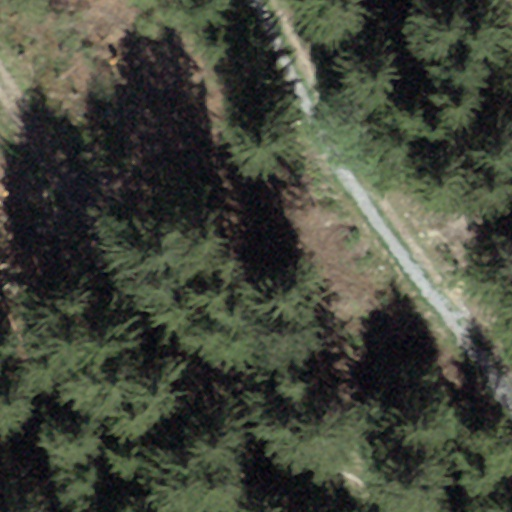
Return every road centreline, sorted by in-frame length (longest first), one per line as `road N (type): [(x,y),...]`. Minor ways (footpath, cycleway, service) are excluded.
road 1 (track): [(0,2),(42,60),(103,206),(393,511)]
road 2 (track): [(511,430),(392,272),(271,0)]
